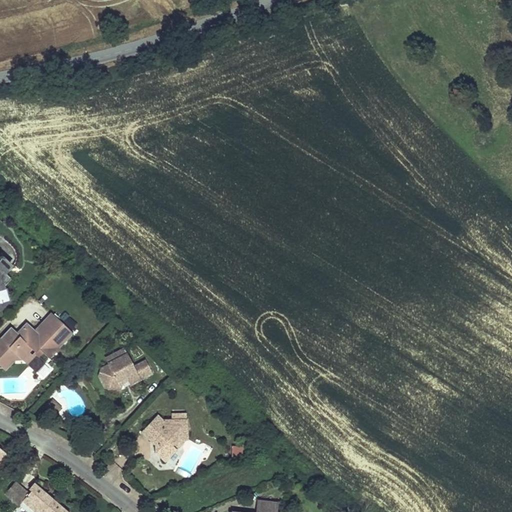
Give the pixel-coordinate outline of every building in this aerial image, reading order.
[(0,301),(9,299),(5,283),(11,277),(6,272),(11,266),(1,256),(0,257),(0,301)] [(0,309),(9,299),(0,301),(0,309)] [(72,333),(52,313),(39,326),(46,332),(41,337),(34,330),(27,323),(20,330),(24,334),(21,337),(18,334),(11,328),(0,339),(0,365),(1,365),(5,369),(19,355),(24,359),(34,348),(37,351),(40,348),(49,356),(72,333)] [(46,332),(39,326),(34,330),(41,337),(46,332)] [(131,386),(152,374),(145,361),(133,367),(124,349),(105,359),(108,364),(101,368),(98,377),(104,389),(120,394),(123,384),(128,381),(131,386)] [(163,418),(158,414),(142,431),(150,439),(152,436),(157,440),(154,443),(156,451),(164,459),(175,447),(171,443),(176,438),(187,437),(186,418),(163,418)] [(0,466),(8,456),(0,449),(0,466)] [(20,487),(15,481),(4,493),(10,499),(20,487)] [(67,511),(33,482),(26,491),(20,487),(10,499),(18,506),(21,501),(33,511),(36,511),(39,510),(41,511),(67,511)] [(276,511),(278,501),(256,499),(254,511),(241,511),(232,511),(231,511),(276,511)] [(33,511),(21,501),(18,506),(24,511),(33,511)]
